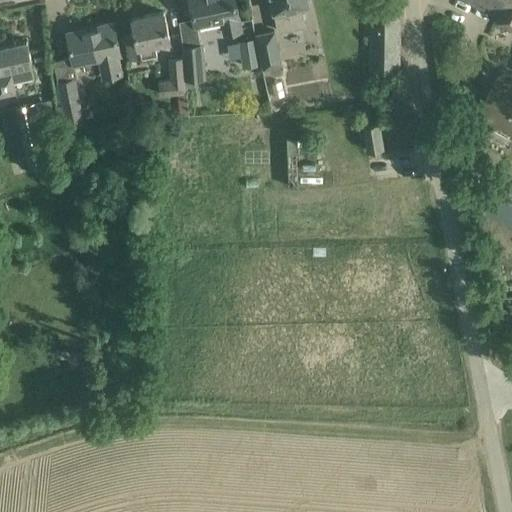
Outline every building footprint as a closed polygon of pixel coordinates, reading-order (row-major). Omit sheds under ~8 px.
[(238,15),(236,4),(235,0),(190,0),(195,24),(222,18),(225,33),(241,30),(238,15)] [(271,0),(274,12),(275,11),(279,30),(305,25),(301,6),(309,4),(308,0),(271,0)] [(511,26),(511,0),(466,0),(499,16),(497,19),(511,26)] [(370,10),(369,70),(399,70),(400,11),(370,10)] [(170,39),(168,31),(164,11),(132,18),(136,33),(125,35),(130,59),(157,53),(154,42),(170,39)] [(121,53),(118,41),(114,21),(98,25),(98,27),(68,34),(74,63),(100,58),(104,76),(121,73),(117,54),(121,53)] [(274,30),(257,34),(264,67),(281,63),(274,30)] [(0,45),(0,62),(1,69),(2,74),(0,74),(0,93),(16,90),(14,81),(35,77),(27,40),(0,45)] [(202,44),(183,45),(186,79),(193,79),(204,78),(202,44)] [(186,79),(184,57),(168,58),(170,78),(159,78),(160,95),(186,93),(186,87),(186,79)] [(511,75),(500,70),(478,116),(511,132),(511,75)] [(85,123),(75,77),(57,81),(62,102),(55,104),(61,128),(85,123)] [(52,160),(38,101),(9,108),(22,166),(52,160)] [(379,121),(363,124),(368,150),(383,148),(379,121)] [(287,185),(324,184),(322,134),(285,135),(287,185)] [(511,177),(504,174),(485,212),(511,225),(511,177)]
